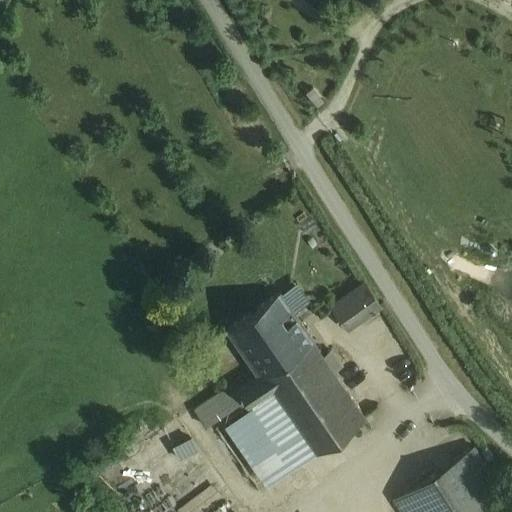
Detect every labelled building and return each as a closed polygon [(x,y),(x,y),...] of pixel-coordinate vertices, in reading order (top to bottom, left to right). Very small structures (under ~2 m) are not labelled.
[(364,283),(333,304),(348,326),(380,305),(364,283)] [(365,415),(279,293),(228,328),(260,374),(271,389),(314,450),(365,415)] [(248,404),(271,389),(260,374),(238,389),(244,398),(248,404)] [(244,398),(238,389),(228,396),(223,388),(194,408),(205,424),(244,398)] [(314,450),(271,389),(248,404),(228,418),(271,480),(314,451),(314,450)] [(511,511),(511,505),(474,446),(395,497),(404,511),(511,511)]
